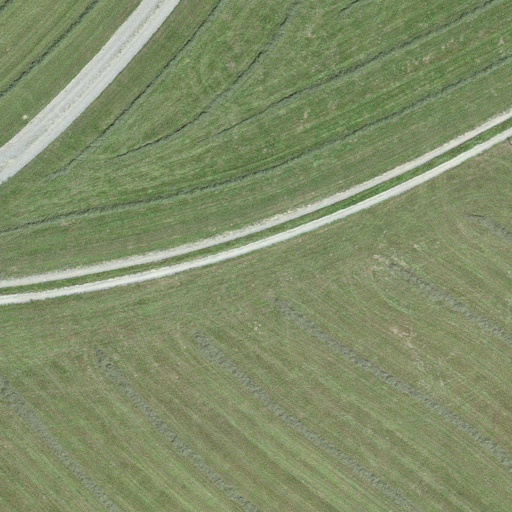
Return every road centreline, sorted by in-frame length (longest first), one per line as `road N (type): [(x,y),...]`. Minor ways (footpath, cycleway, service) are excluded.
road 1 (track): [(511,123),(337,206),(208,252),(0,290)]
road 2 (track): [(158,0),(32,144),(0,167)]
